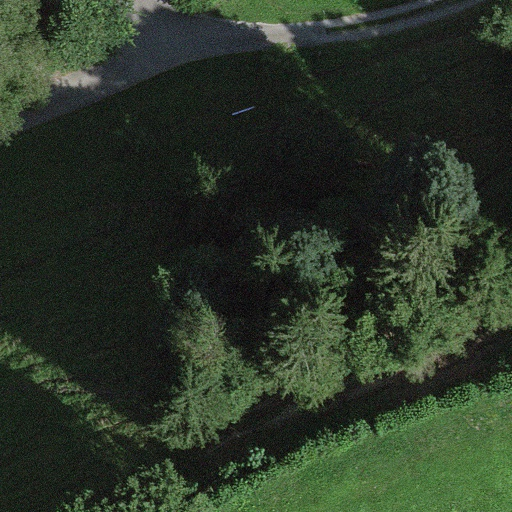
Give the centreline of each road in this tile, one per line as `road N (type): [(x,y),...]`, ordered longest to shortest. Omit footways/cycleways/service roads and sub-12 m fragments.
road 1 (residential): [(0,121),(164,56),(234,41)]
road 2 (track): [(234,41),(348,31),(456,0)]
